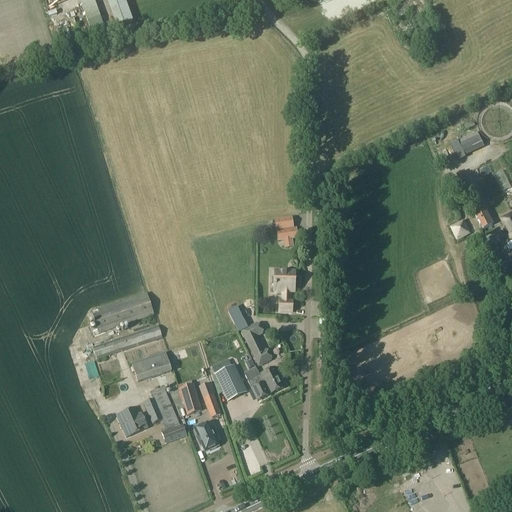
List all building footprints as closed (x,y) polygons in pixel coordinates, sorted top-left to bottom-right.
[(93,0),(86,0),(80,2),(92,36),(105,32),(93,0)] [(124,0),(106,0),(117,28),(132,22),(124,0)] [(148,0),(130,0),(135,17),(141,15),(138,6),(149,3),(148,0)] [(24,40),(71,26),(67,11),(20,25),(24,40)] [(392,24),(396,32),(402,29),(399,21),(392,24)] [(438,37),(428,41),(434,60),(444,56),(438,37)] [(459,160),(457,155),(478,148),(473,135),(446,144),(452,163),(459,160)] [(459,161),(461,166),(475,161),(473,156),(459,161)] [(476,170),(478,176),(484,174),(482,168),(476,170)] [(473,169),(467,172),(470,177),(476,174),(473,169)] [(500,170),(491,174),(501,193),(510,189),(500,170)] [(472,189),(462,171),(455,175),(464,193),(475,215),(474,216),(481,231),(492,225),(484,210),(485,210),(474,188),(472,189)] [(511,213),(501,219),(504,226),(505,226),(510,236),(505,239),(511,253),(511,213)] [(297,239),(296,229),(276,232),(277,241),(297,239)] [(275,272),(274,277),(272,278),(272,285),(274,286),(274,292),(283,292),(283,302),(279,301),(279,313),(292,313),(292,302),(289,302),(289,293),(294,293),(295,272),(275,272)] [(153,316),(146,295),(92,313),(99,334),(153,316)] [(236,306),(227,310),(233,323),(242,319),(236,306)] [(260,335),(255,324),(240,332),(257,366),(268,360),(257,337),(260,335)] [(158,326),(92,348),(96,361),(162,339),(158,326)] [(171,372),(165,353),(131,364),(137,384),(171,372)] [(86,378),(95,376),(91,361),(82,363),(86,378)] [(227,402),(246,393),(234,366),(214,376),(227,402)] [(259,376),(269,395),(285,388),(275,368),(259,376)] [(255,369),(244,374),(257,401),(269,395),(259,376),(255,369)] [(187,416),(200,412),(192,386),(179,390),(187,416)] [(150,393),(153,400),(143,404),(152,425),(162,421),(166,431),(161,433),(165,445),(187,437),(182,425),(179,426),(163,388),(150,393)] [(210,419),(221,415),(214,396),(202,400),(210,419)] [(138,415),(134,408),(116,416),(126,438),(147,429),(140,414),(138,415)] [(201,444),(205,452),(211,449),(212,450),(215,449),(215,447),(217,446),(213,438),(218,436),(215,430),(211,431),(207,423),(195,429),(198,438),(196,439),(199,445),(201,444)] [(213,477),(214,483),(224,481),(223,475),(213,477)]
